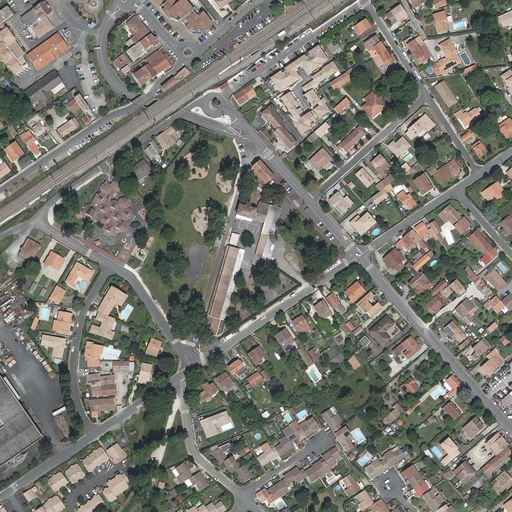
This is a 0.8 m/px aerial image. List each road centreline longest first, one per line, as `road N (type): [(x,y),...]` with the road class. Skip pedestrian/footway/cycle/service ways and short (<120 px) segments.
road 1 (tertiary): [(511,429),(359,255)]
road 2 (residential): [(0,192),(150,96),(184,58)]
road 3 (residential): [(204,102),(38,216)]
road 4 (residential): [(359,255),(194,368)]
road 5 (residential): [(92,437),(77,403),(77,337),(111,264)]
road 6 (residential): [(365,0),(220,97)]
road 7 (tertiary): [(222,130),(126,92),(108,73),(103,34)]
road 8 (residential): [(427,96),(311,201)]
road 9 (residential): [(179,377),(192,451),(247,499)]
road 10 (unknown): [(68,453),(29,368),(0,333)]
road 11 (residential): [(111,264),(132,278),(194,368)]
road 12 (track): [(147,511),(182,395)]
